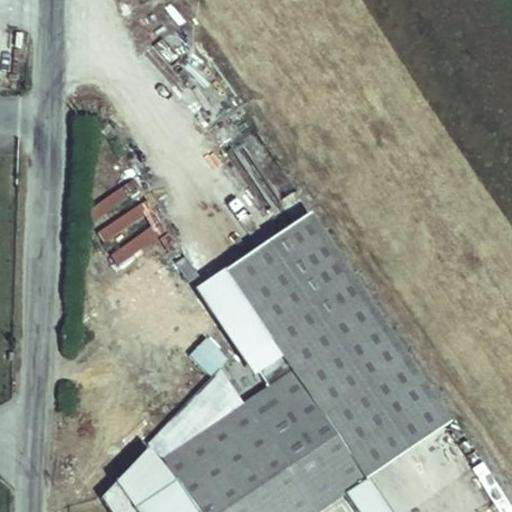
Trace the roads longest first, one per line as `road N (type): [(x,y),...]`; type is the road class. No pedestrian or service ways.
road 1 (unclassified): [(51,0),(38,260),(41,511)]
road 2 (unknown): [(0,5),(50,22),(248,210)]
